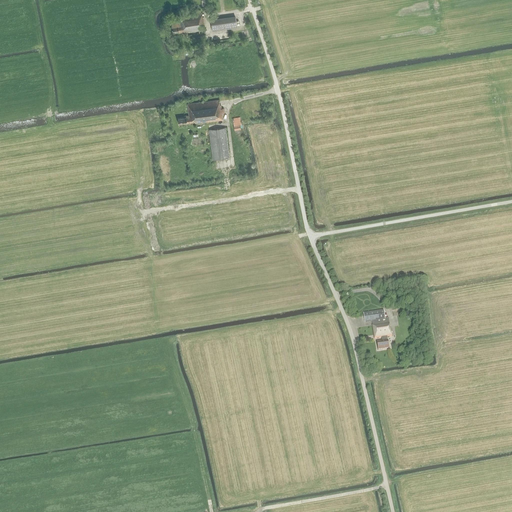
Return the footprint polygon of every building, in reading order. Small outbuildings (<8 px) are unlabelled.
[(196,14),(180,16),(181,23),(172,25),(173,33),(185,32),(185,33),(206,30),(204,17),(203,17),(202,13),(201,10),(196,11),(196,14)] [(236,18),(212,21),(213,31),(238,28),(236,18)] [(223,120),(222,113),(225,113),(224,109),(222,109),(221,105),(220,105),(219,100),(188,104),(189,115),(185,116),(185,117),(178,118),(179,124),(195,122),(195,124),(223,120)] [(235,131),(241,130),(240,126),(241,125),(240,117),(232,119),(234,127),(235,131)] [(226,128),(210,130),(214,160),(230,158),(226,128)] [(372,325),(374,339),(381,337),(382,341),(376,342),(377,349),(388,348),(387,337),(392,336),(390,327),(389,327),(388,319),(385,319),(383,309),(363,312),(365,323),(372,322),(372,325)]
